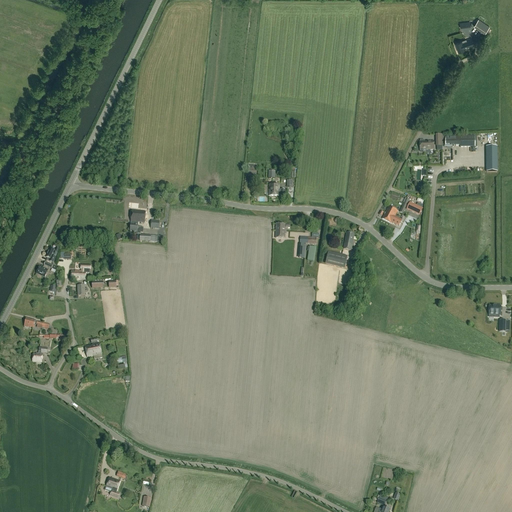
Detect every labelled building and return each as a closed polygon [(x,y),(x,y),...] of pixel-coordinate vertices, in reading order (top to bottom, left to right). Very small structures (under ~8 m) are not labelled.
[(490,27),(478,19),(473,27),(485,34),(490,27)] [(455,44),(458,53),(474,47),(471,39),(455,44)] [(435,135),(436,147),(437,147),(437,150),(442,150),(442,146),(442,140),(444,140),(443,135),(442,135),(442,134),(435,135)] [(474,147),(474,136),(445,136),(445,146),(460,146),(460,147),(474,147)] [(430,141),(430,142),(424,142),(424,140),(420,141),(420,142),(420,150),(430,150),(434,150),(434,141),(430,141)] [(497,152),(486,152),(486,172),(497,172),(497,152)] [(247,174),(256,175),(257,166),(250,165),(251,164),(248,164),(248,165),(247,174)] [(269,185),(269,196),(279,196),(281,196),(285,196),(285,190),(281,190),(281,191),(279,191),(279,185),(269,185)] [(403,214),(409,200),(406,198),(399,213),(403,214)] [(419,215),(422,208),(409,202),(406,209),(419,215)] [(389,207),(386,213),(395,217),(398,212),(389,207)] [(146,212),(132,211),(131,223),(145,224),(146,212)] [(401,221),(395,217),(386,213),(385,214),(382,219),(391,224),(391,223),(398,227),(401,221)] [(151,221),(150,229),(159,229),(160,221),(151,221)] [(138,225),(131,224),(130,232),(136,232),(136,234),(140,235),(140,233),(143,233),(143,228),(138,227),(138,225)] [(157,233),(157,236),(151,236),(140,235),(140,241),(150,242),(157,243),(161,243),(161,233),(157,233)] [(346,233),(343,250),(352,251),(354,242),(353,242),(354,235),(346,233)] [(305,238),(305,244),(318,245),(319,234),(312,234),(312,238),(305,238)] [(309,247),(307,261),(314,262),(316,248),(309,247)] [(53,264),(56,258),(55,257),(59,250),(56,249),(55,252),(50,249),(46,258),(48,258),(47,261),(53,264)] [(325,263),(345,268),(347,258),(328,253),(325,263)] [(56,267),(46,262),(44,265),(56,271),(56,267)] [(81,281),(81,280),(86,281),(86,273),(90,274),(90,270),(91,270),(91,265),(80,265),(80,270),(80,271),(71,271),(71,280),(81,281)] [(45,278),(48,271),(40,266),(36,274),(45,278)] [(85,289),(84,285),(78,286),(78,296),(85,296),(85,292),(87,292),(87,289),(85,289)] [(500,307),(490,306),(489,316),(500,316),(500,307)] [(29,328),(29,327),(33,328),(34,323),(36,324),(36,325),(42,327),(41,328),(42,328),(42,330),(45,331),(46,329),(48,329),(49,324),(35,321),(27,319),(24,327),(29,328)] [(87,358),(101,355),(99,344),(97,345),(97,343),(98,343),(97,339),(91,340),(91,344),(92,344),(92,346),(85,347),(87,358)] [(41,355),(41,353),(47,354),(48,349),(39,348),(38,355),(33,354),(32,362),(42,363),(43,355),(41,355)] [(109,478),(106,487),(105,491),(111,493),(110,496),(119,499),(121,494),(116,492),(117,491),(120,482),(109,478)] [(377,503),(385,506),(388,498),(380,495),(377,503)] [(150,508),(151,499),(144,497),(142,506),(150,508)]
